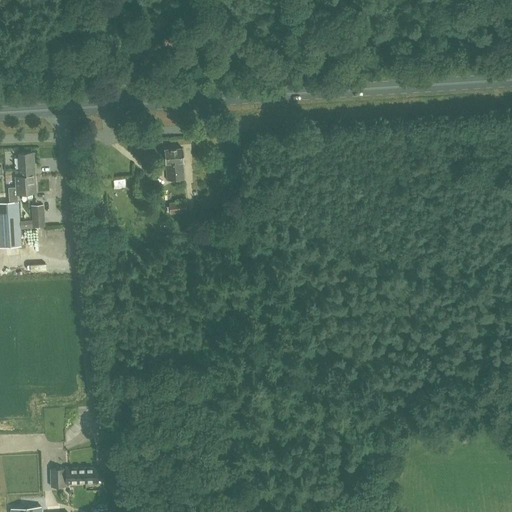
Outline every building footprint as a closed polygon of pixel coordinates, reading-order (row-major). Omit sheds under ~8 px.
[(166,163),(182,161),(184,161),(182,147),(164,148),(165,163),(166,163)] [(15,170),(15,176),(16,186),(8,186),(9,196),(18,195),(18,193),(36,192),(33,151),(18,152),(20,169),(15,170)] [(186,200),(169,202),(170,213),(187,212),(186,200)] [(0,246),(22,245),(19,201),(0,201),(0,246)] [(45,226),(44,203),(31,204),(32,227),(45,226)] [(38,230),(31,231),(32,256),(39,256),(38,230)] [(65,485),(65,482),(103,481),(103,468),(93,468),(93,466),(65,466),(65,467),(51,468),(51,486),(65,485)]
